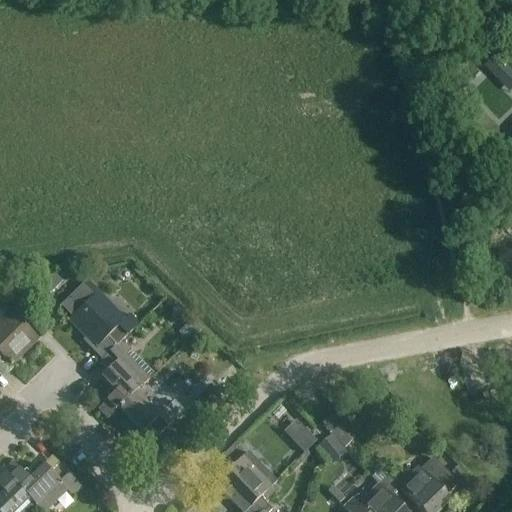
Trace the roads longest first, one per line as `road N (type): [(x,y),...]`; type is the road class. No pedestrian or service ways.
road 1 (unclassified): [(511,325),(311,364),(276,383),(147,511)]
road 2 (residential): [(0,443),(30,408),(52,397),(65,402),(139,511)]
